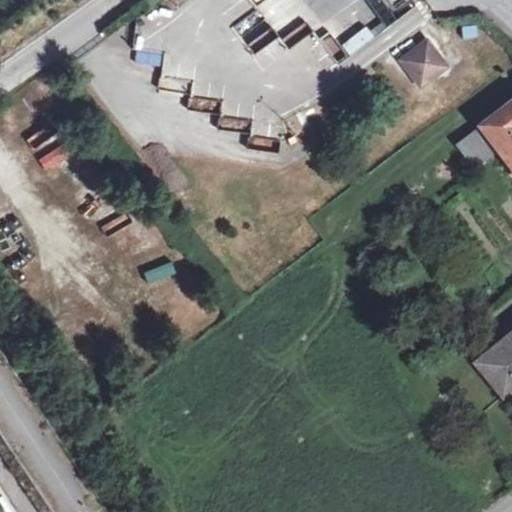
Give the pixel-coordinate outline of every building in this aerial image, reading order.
[(424,58),(431,53),(426,45),(419,51),(424,58)] [(424,58),(419,51),(402,63),(421,87),(444,69),(431,53),(424,58)] [(500,151),(511,165),(511,103),(482,127),(500,151)] [(500,151),(482,127),(457,145),(476,170),(500,151)] [(511,334),(477,362),(505,396),(511,389),(511,334)] [(505,396),(477,362),(448,386),(445,396),(468,424),(505,396)]
